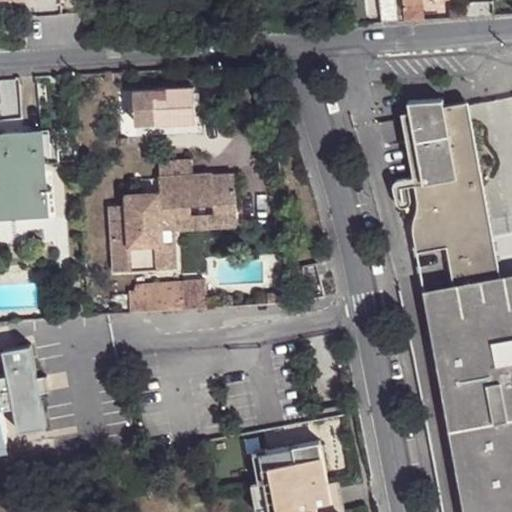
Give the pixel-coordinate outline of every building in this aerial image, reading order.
[(398,21),(397,0),(378,0),(380,23),(398,21)] [(401,0),(404,21),(424,20),(421,0),(401,0)] [(114,71),(105,72),(106,80),(114,79),(114,71)] [(154,90),(134,91),(137,123),(138,122),(156,121),(156,125),(196,122),(194,86),(154,89),(154,90)] [(137,123),(134,91),(118,93),(121,141),(139,139),(138,122),(137,123)] [(408,101),(408,117),(422,203),(417,225),(418,235),(422,253),(452,248),(460,295),(430,302),(467,511),(511,511),(511,278),(504,279),(470,102),(448,106),(447,99),(408,101)] [(0,218),(50,215),(47,171),(45,148),(44,130),(21,132),(4,133),(4,138),(0,137),(0,218)] [(212,188),(211,175),(189,176),(188,160),(156,162),(158,192),(122,194),(122,206),(123,217),(109,218),(113,273),(167,269),(165,247),(163,247),(162,230),(161,221),(189,219),(189,205),(212,205),(214,217),(234,216),(232,187),(212,188)] [(231,173),(211,175),(212,188),(232,187),(231,173)] [(108,207),(109,218),(123,217),(122,206),(108,207)] [(235,225),(234,216),(214,217),(189,219),(161,221),(162,230),(235,225)] [(174,246),(165,247),(167,269),(175,269),(174,246)] [(317,262),(302,266),(303,300),(323,297),(317,262)] [(208,280),(185,282),(187,308),(210,306),(208,280)] [(138,311),(187,308),(185,282),(131,285),(133,311),(138,311)] [(269,290),(270,302),(289,301),(288,288),(269,290)] [(90,315),(89,300),(75,301),(76,316),(90,315)] [(0,443),(7,442),(5,432),(46,424),(40,391),(49,389),(46,374),(37,376),(31,342),(0,347),(0,443)] [(330,511),(330,510),(334,509),(320,442),(268,452),(267,453),(273,481),(265,483),(271,511),(330,511)] [(268,450),(253,452),(260,484),(265,483),(273,481),(267,453),(268,452),(268,450)] [(260,484),(252,485),(257,511),(270,511),(271,511),(265,483),(260,484)]
